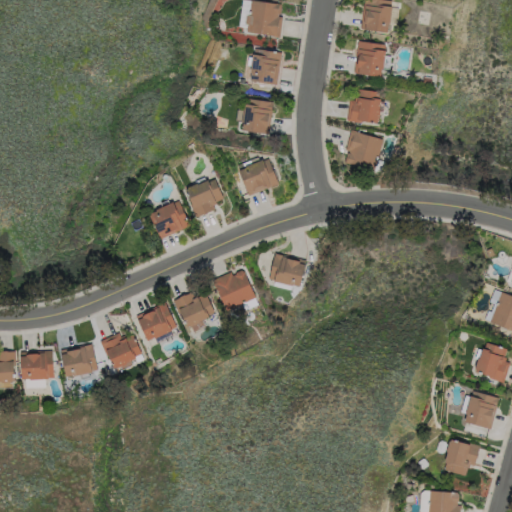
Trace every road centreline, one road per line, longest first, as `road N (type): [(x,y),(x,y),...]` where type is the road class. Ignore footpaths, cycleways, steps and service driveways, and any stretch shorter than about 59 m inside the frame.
road 1 (residential): [(511,224),(474,210),(319,209),(97,307),(35,319),(0,316)]
road 2 (residential): [(319,209),(311,133),(331,0)]
